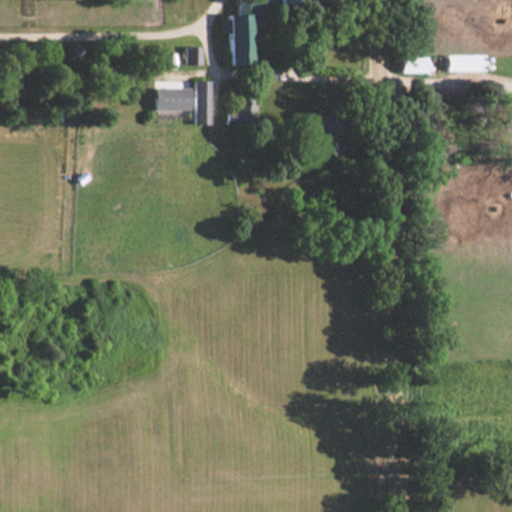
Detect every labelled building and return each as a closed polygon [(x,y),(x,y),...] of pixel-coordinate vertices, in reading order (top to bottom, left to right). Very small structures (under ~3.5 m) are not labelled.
[(316,12),(315,0),(237,0),(238,9),(277,8),(278,13),(316,12)] [(251,64),(251,14),(220,15),(220,31),(228,31),(228,64),(251,64)] [(184,63),(199,63),(199,46),(184,46),(184,63)] [(445,70),(485,70),(485,53),(445,53),(445,70)] [(399,72),(426,72),(426,55),(399,55),(399,72)] [(208,79),(191,79),(191,122),(208,122),(208,79)] [(224,122),(253,123),(253,80),(237,80),(237,110),(225,109),(224,122)] [(152,109),(189,109),(189,87),(152,87),(152,109)] [(60,120),(90,120),(90,105),(60,105),(60,120)] [(339,152),(339,114),(318,114),(318,130),(314,130),(314,152),(339,152)]
